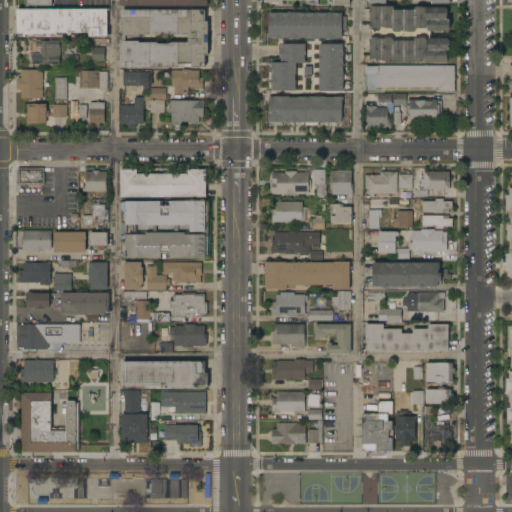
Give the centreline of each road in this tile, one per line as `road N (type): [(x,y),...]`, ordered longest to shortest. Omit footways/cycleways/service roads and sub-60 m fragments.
road 1 (residential): [(480,511),(479,0)]
road 2 (tertiary): [(238,511),(238,0)]
road 3 (residential): [(238,150),(511,151)]
road 4 (residential): [(511,465),(238,465)]
road 5 (residential): [(238,150),(0,151)]
road 6 (residential): [(238,465),(0,465)]
